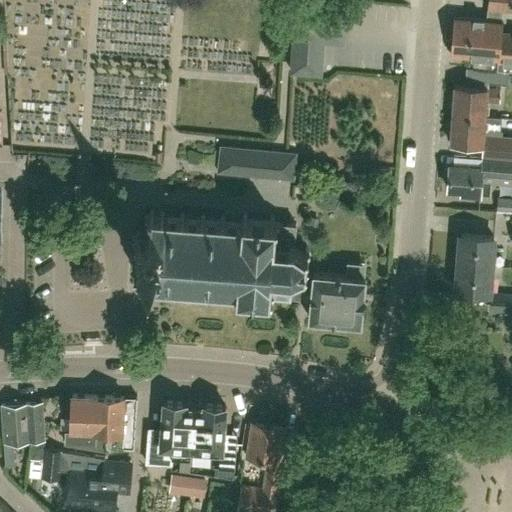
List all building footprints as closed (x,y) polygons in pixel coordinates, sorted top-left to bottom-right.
[(511,0),(489,0),(489,8),(511,10),(511,0)] [(310,10),(296,9),(292,70),(322,73),(324,41),(344,42),(346,5),(310,3),(310,10)] [(473,56),(472,67),(488,68),(508,70),(511,70),(511,31),(502,30),(503,20),(454,15),(452,38),(448,41),(448,46),(452,49),(451,54),(473,56)] [(508,70),(488,68),(487,82),(507,83),(508,70)] [(453,112),(485,115),(486,99),(500,101),(501,89),(487,88),(487,86),(456,83),(453,112)] [(499,156),(511,158),(511,137),(502,137),(502,131),(484,129),(485,115),(453,112),(451,142),(483,145),(483,144),(500,145),(499,156)] [(287,150),(221,144),(219,171),(295,177),(297,151),(287,150)] [(483,165),(450,164),(448,187),(461,188),(461,192),(481,194),(482,183),(491,184),(491,181),(511,183),(511,158),(499,156),(483,156),(483,165)] [(344,172),(310,161),(303,182),(337,193),(344,172)] [(296,226),(297,220),(275,218),(275,214),(271,214),(271,218),(247,216),(247,212),(241,212),(241,216),(224,215),(225,210),(221,210),(221,214),(204,213),(204,209),(201,208),(200,213),(185,211),(185,207),(181,207),(180,211),(164,210),(164,206),(161,205),(161,209),(154,209),(154,205),(151,204),(151,209),(146,208),(146,211),(150,212),(149,226),(143,225),(143,223),(138,223),(138,226),(134,235),(133,234),(131,259),(130,259),(137,267),(139,267),(139,265),(145,266),(144,280),(139,280),(139,283),(144,284),(143,290),(148,290),(148,284),(157,285),(156,291),(160,291),(160,285),(176,286),(176,292),(179,293),(180,287),(197,288),(196,294),(200,295),(201,288),(215,290),(215,295),(218,296),(219,290),(235,291),(234,297),(241,297),(241,292),(264,294),(264,299),(269,300),(269,296),(276,296),(276,294),(285,295),(285,297),(291,297),(291,296),(311,298),(314,271),(310,271),(306,266),(307,254),(313,250),(310,247),(304,251),(295,242),(295,237),(294,237),(295,227),(296,226)] [(459,262),(492,264),(495,236),(462,233),(460,247),(458,247),(457,260),(459,260),(459,262)] [(314,271),(311,298),(309,317),(362,321),(363,306),(365,304),(366,292),(364,292),(366,276),(365,275),(366,262),(348,261),(347,273),(314,271)] [(459,262),(456,289),(456,290),(457,290),(459,292),(469,293),(472,291),(490,293),(492,264),(459,262)] [(511,292),(509,292),(493,291),(491,309),(511,311),(511,292)] [(106,449),(108,394),(74,393),(72,427),(67,427),(66,441),(106,449)] [(134,448),(137,395),(108,394),(106,449),(109,449),(110,445),(134,448)] [(2,402),(4,440),(45,437),(43,400),(2,402)] [(161,436),(148,435),(146,462),(171,463),(172,446),(190,448),(189,459),(190,459),(194,406),(185,405),(185,401),(163,400),(161,436)] [(223,441),(223,433),(225,404),(203,403),(203,407),(194,406),(190,459),(191,459),(192,448),(220,450),(219,467),(233,468),(235,442),(223,441)] [(238,507),(267,511),(274,511),(285,443),(283,443),(285,427),(252,422),(247,456),(268,460),(264,487),(242,484),(238,507)] [(46,448),(43,476),(59,477),(62,449),(46,448)] [(129,491),(131,462),(105,460),(104,472),(71,470),(69,505),(114,509),(115,490),(129,491)] [(171,489),(203,494),(205,479),(173,474),(171,489)]
